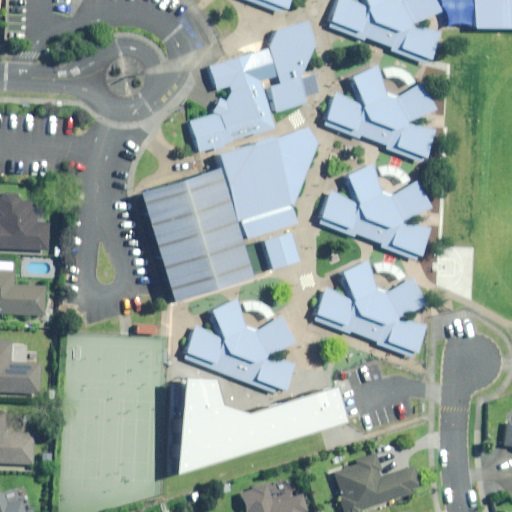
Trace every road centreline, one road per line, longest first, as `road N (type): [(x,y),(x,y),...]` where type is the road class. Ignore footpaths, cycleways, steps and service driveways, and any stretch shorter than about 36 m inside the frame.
road 1 (residential): [(72,79),(111,51),(141,47),(159,73),(152,90),(131,101),(104,94)]
road 2 (residential): [(464,511),(455,430),(470,360)]
